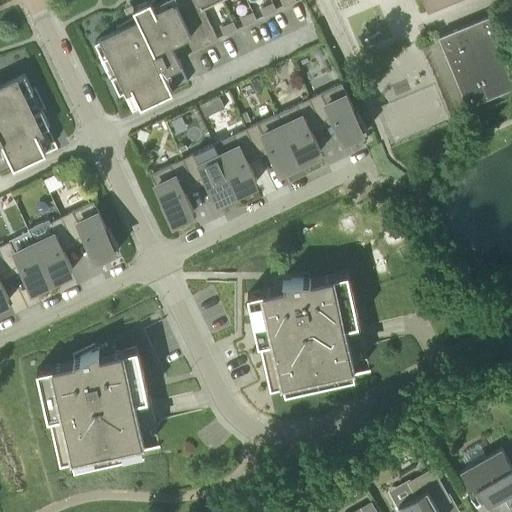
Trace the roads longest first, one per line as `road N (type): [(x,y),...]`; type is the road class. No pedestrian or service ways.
road 1 (residential): [(511,330),(451,347),(274,437),(240,422),(211,383),(161,256)]
road 2 (residential): [(161,256),(33,0)]
road 3 (residential): [(161,256),(366,169)]
road 4 (residential): [(0,339),(161,256)]
